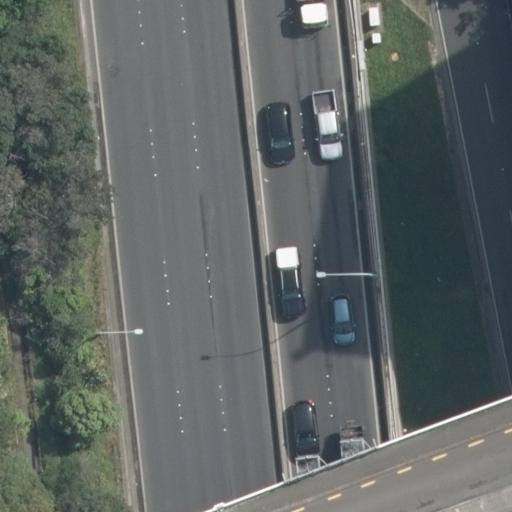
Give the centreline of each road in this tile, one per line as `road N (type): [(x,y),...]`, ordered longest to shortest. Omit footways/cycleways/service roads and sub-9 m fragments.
road 1 (motorway): [(236,511),(183,0)]
road 2 (motorway): [(295,0),(346,511)]
road 3 (motorway): [(472,0),(511,205)]
